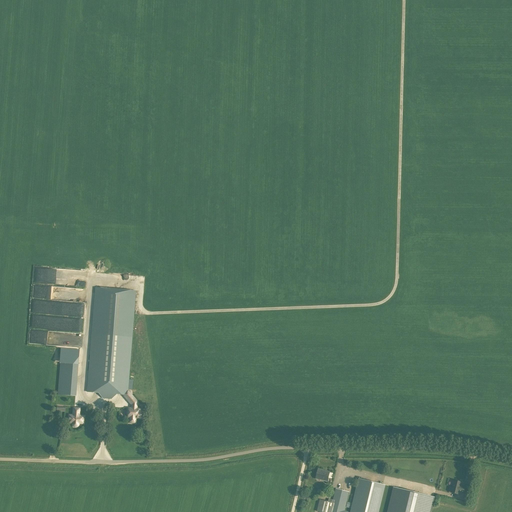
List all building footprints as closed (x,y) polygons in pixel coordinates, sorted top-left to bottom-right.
[(49,299),(58,299),(58,286),(49,286),(49,299)] [(133,292),(96,289),(87,392),(98,393),(103,398),(111,399),(116,394),(122,395),(131,405),(137,405),(137,401),(127,390),(128,389),(133,327),(130,327),(133,292)] [(47,315),(46,329),(53,329),(53,324),(53,323),(53,321),(56,321),(56,316),(47,315)] [(63,330),(83,332),(84,318),(64,317),(63,330)] [(53,345),(67,345),(68,332),(59,332),(59,336),(56,336),(56,339),(53,339),(53,345)] [(140,409),(137,409),(137,405),(131,405),(131,408),(129,408),(128,409),(127,413),(129,413),(128,417),(130,417),(129,423),(135,423),(135,418),(143,418),(143,412),(140,412),(140,409)] [(69,415),(69,422),(72,422),(72,423),(72,424),(73,425),(73,426),(74,426),(73,426),(75,427),(76,427),(77,427),(77,426),(78,426),(78,425),(79,424),(79,422),(82,423),(83,419),(84,419),(84,416),(80,416),(79,415),(80,409),(74,408),(73,416),(69,415)] [(328,481),(328,478),(331,479),(332,478),(333,474),(333,473),(330,472),(318,469),(316,478),(328,481)] [(349,492),(336,489),(333,500),(329,499),(328,502),(320,500),(317,511),(319,511),(417,511),(422,494),(396,488),(390,511),(377,511),(384,485),(359,479),(351,511),(349,511),(344,511),(349,492)] [(454,480),(451,492),(459,494),(460,492),(466,493),(468,487),(461,486),(462,482),(454,480)]
